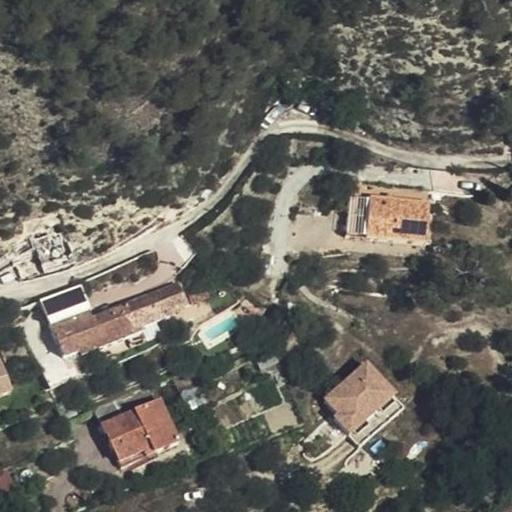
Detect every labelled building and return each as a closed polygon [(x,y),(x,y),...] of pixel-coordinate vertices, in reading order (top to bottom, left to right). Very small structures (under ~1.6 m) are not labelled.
[(365,242),(370,199),(343,194),(337,238),(365,242)] [(365,242),(421,250),(427,207),(370,199),(365,242)] [(165,317),(185,310),(177,290),(122,312),(123,318),(85,332),(79,315),(47,325),(59,361),(92,349),(94,354),(140,339),(138,334),(168,325),(167,322),(165,317)] [(202,295),(187,300),(191,312),(206,307),(202,295)] [(186,314),(185,310),(165,317),(167,322),(186,314)] [(362,369),(319,403),(332,419),(329,422),(352,452),(399,414),(362,369)] [(159,393),(91,417),(114,474),(180,451),(159,393)]
